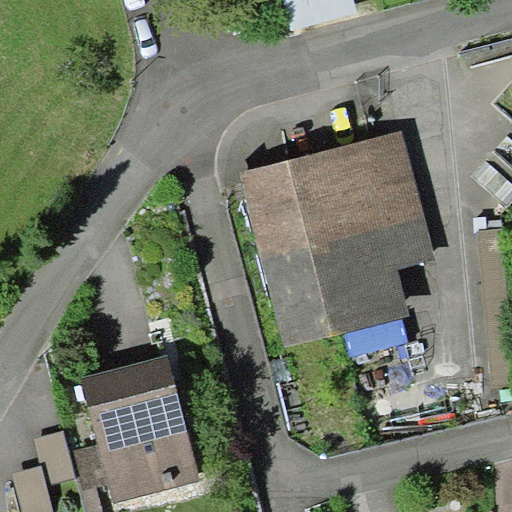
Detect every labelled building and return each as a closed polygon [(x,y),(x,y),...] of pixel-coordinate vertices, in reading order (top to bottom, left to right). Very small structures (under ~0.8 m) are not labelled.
[(355,0),(283,0),(291,28),(358,10),(355,0)] [(402,131),(240,172),(284,347),(409,315),(397,269),(434,259),(402,131)] [(511,334),(502,227),(477,230),(492,385),(511,383),(511,334)] [(168,355),(82,377),(100,443),(110,483),(115,505),(202,482),(168,355)] [(64,431),(34,438),(41,466),(42,465),(47,484),(76,477),(69,451),(64,431)] [(110,483),(100,443),(69,451),(76,477),(80,491),(97,487),(110,483)] [(54,511),(47,484),(42,465),(41,466),(13,473),(23,511),(54,511)] [(103,511),(97,487),(80,491),(85,511),(103,511)]
